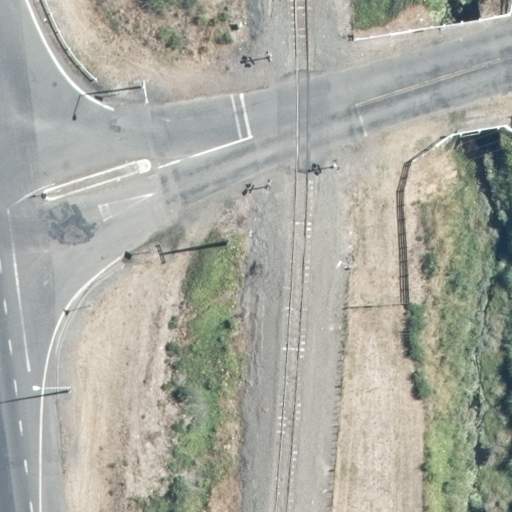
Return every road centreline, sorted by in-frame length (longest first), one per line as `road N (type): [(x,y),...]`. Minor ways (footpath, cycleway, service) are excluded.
road 1 (unclassified): [(511,59),(235,145)]
road 2 (unclassified): [(235,145),(116,211),(0,252)]
road 3 (unclassified): [(0,161),(235,145)]
